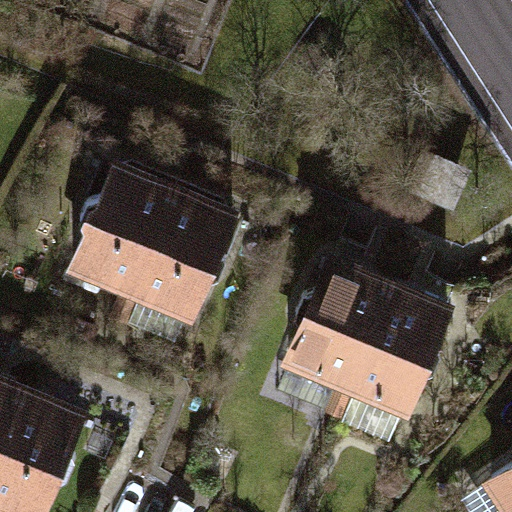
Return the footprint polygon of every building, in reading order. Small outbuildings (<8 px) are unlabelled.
[(244,207),(121,157),(78,262),(201,312),(244,207)] [(395,278),(336,254),(288,370),(347,394),(395,278)] [(449,300),(395,278),(347,394),(401,417),(449,300)] [(39,511),(84,406),(0,372),(0,500),(28,511),(39,511)] [(511,511),(511,459),(484,477),(506,511),(511,511)]
